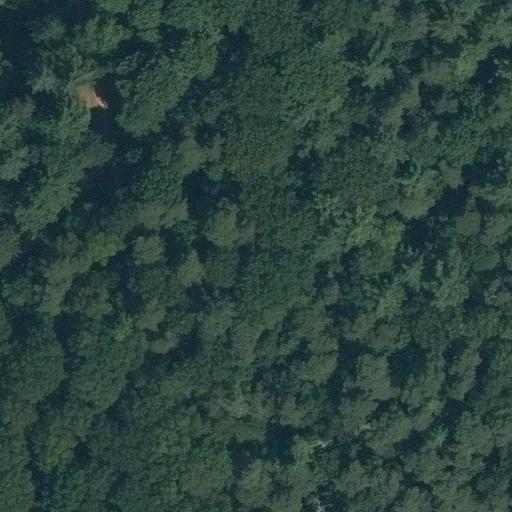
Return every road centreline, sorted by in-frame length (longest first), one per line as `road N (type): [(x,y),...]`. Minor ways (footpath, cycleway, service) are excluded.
road 1 (track): [(247,511),(210,389),(137,242),(108,155)]
road 2 (track): [(259,0),(108,155)]
road 3 (track): [(108,155),(0,272)]
road 4 (track): [(108,155),(81,0)]
